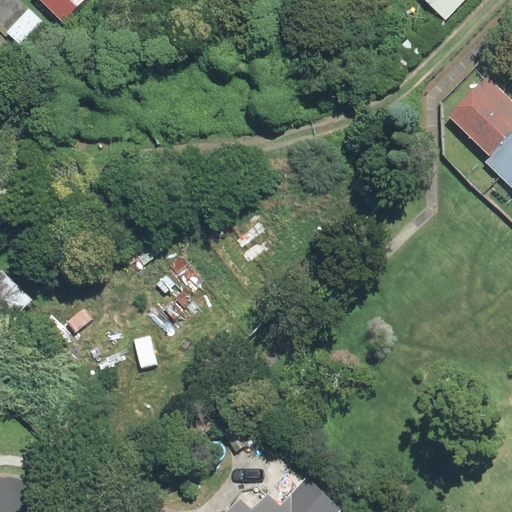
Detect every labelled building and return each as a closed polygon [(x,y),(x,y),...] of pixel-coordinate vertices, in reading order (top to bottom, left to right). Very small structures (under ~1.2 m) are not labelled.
[(428,0),(451,22),(472,0),(428,0)] [(34,4),(10,31),(35,54),(59,27),(34,4)] [(419,40),(407,51),(410,54),(396,66),(405,76),(431,54),(419,40)] [(511,102),(490,81),(453,117),(511,176),(511,102)] [(0,152),(0,244),(46,192),(0,152)] [(405,181),(382,162),(354,194),(376,213),(405,181)] [(40,303),(5,268),(0,273),(0,338),(2,341),(40,303)] [(103,323),(93,310),(72,327),(82,340),(103,323)] [(166,366),(157,336),(139,342),(149,372),(166,366)] [(333,511),(336,510),(308,481),(282,506),(266,489),(248,507),(242,500),(229,511),(333,511)]
